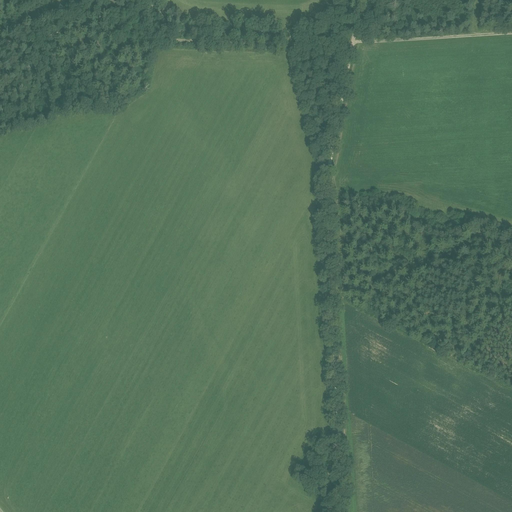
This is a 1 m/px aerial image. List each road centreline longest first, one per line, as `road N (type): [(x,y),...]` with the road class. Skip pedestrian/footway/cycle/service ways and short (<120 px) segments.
road 1 (track): [(337,511),(326,179),(351,43)]
road 2 (track): [(351,43),(171,39),(158,32),(142,1)]
road 3 (track): [(351,43),(511,32)]
